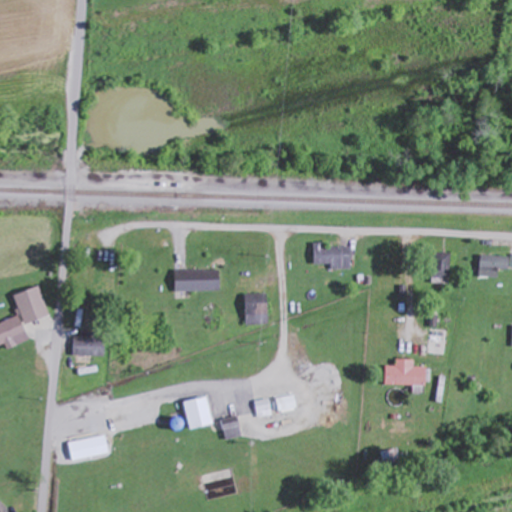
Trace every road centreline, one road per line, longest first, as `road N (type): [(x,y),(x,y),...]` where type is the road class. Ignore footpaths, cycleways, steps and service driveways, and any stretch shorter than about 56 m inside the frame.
road 1 (residential): [(41,511),(82,0)]
road 2 (residential): [(511,235),(130,227)]
